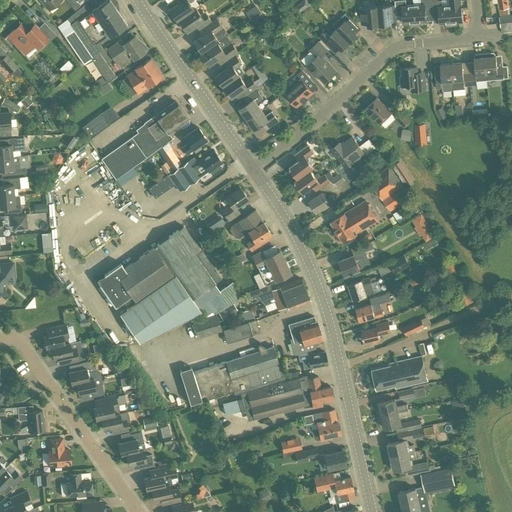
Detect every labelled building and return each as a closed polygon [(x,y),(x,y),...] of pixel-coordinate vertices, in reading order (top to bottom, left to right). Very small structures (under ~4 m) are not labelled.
[(40,0),(49,11),(61,0),(40,0)] [(66,0),(74,10),(80,5),(79,3),(75,0),(66,0)] [(92,57),(104,49),(104,48),(102,50),(98,44),(127,24),(110,0),(105,0),(91,10),(90,9),(68,23),(92,57)] [(176,0),(179,3),(170,9),(178,21),(180,20),(195,9),(199,6),(194,0),(176,0)] [(305,0),(303,0),(295,7),(299,13),(309,5),(305,0)] [(415,25),(413,5),(406,5),(405,0),(403,0),(395,1),(395,5),(396,16),(402,15),(403,23),(408,23),(409,26),(415,25)] [(426,17),(432,17),(430,0),(419,0),(420,4),(413,5),(415,25),(421,25),(420,22),(426,21),(426,17)] [(449,5),(442,6),(441,0),(430,0),(432,17),(433,23),(439,22),(439,23),(445,23),(445,26),(451,26),(449,5)] [(449,5),(451,26),(457,25),(456,22),(462,21),(460,0),(448,0),(449,5)] [(508,7),(506,0),(497,0),(499,9),(508,7)] [(395,16),(396,16),(395,5),(389,5),(377,6),(379,25),(390,24),(390,22),(396,21),(395,16)] [(367,26),(379,25),(377,6),(359,8),(359,14),(366,13),(367,26)] [(200,30),(212,21),(206,12),(202,15),(197,8),(195,9),(180,20),(188,31),(196,25),(200,30)] [(511,14),(509,15),(508,8),(499,9),(499,16),(501,33),(511,31),(511,14)] [(250,19),(259,13),(257,10),(248,16),(250,19)] [(259,13),(250,19),(252,23),(261,16),(259,13)] [(336,28),(349,42),(358,34),(356,32),(360,27),(349,15),(336,28)] [(212,21),(200,30),(203,35),(195,41),(203,52),(201,53),(218,42),(219,41),(214,34),(224,27),(218,19),(213,22),(212,21)] [(28,31),(21,23),(8,35),(25,54),(34,46),(36,48),(47,38),(34,25),(28,31)] [(279,40),(267,23),(251,34),(259,42),(262,40),(269,48),(279,40)] [(349,42),(336,28),(332,32),(327,27),(318,36),(334,53),(339,48),(341,51),(349,42)] [(90,59),(106,82),(115,76),(105,63),(112,58),(119,68),(145,51),(134,35),(122,43),(120,40),(105,50),(104,49),(92,57),(92,58),(90,59)] [(336,71),(321,55),(327,50),(319,41),(309,50),(316,57),(306,66),(312,72),(313,70),(324,82),(336,71)] [(224,62),(235,54),(234,53),(237,50),(231,42),(222,48),(218,42),(201,53),(209,65),(217,59),(221,64),(224,62)] [(484,53),(487,80),(504,78),(508,78),(507,65),(502,66),(497,66),(496,55),(495,55),(495,53),(493,52),(484,53)] [(469,73),(470,85),(476,84),(477,84),(477,88),(487,87),(486,80),(487,80),(484,53),(475,54),(474,55),(474,57),(475,72),(469,73)] [(0,62),(9,73),(17,66),(6,54),(0,59),(0,62)] [(224,86),(239,75),(233,66),(240,62),(235,54),(224,62),(228,67),(216,75),(224,86)] [(135,67),(136,69),(127,75),(138,92),(154,82),(153,81),(162,75),(150,58),(135,67)] [(470,85),(469,73),(463,73),(462,62),(451,63),(453,89),(465,88),(465,86),(470,85)] [(453,89),(451,63),(440,64),(441,75),(435,76),(436,88),(442,88),(443,91),(453,90),(453,89)] [(418,84),(416,66),(401,68),(402,76),(400,76),(401,86),(410,85),(411,91),(425,89),(425,83),(418,84)] [(297,107),(313,92),(305,84),(311,79),(302,70),(294,78),(298,83),(285,94),(297,107)] [(239,99),(256,88),(257,86),(251,77),(244,82),(239,75),(224,86),(231,97),(236,94),(239,99)] [(270,80),(266,82),(271,92),(275,89),(270,80)] [(110,82),(100,88),(104,94),(114,88),(110,82)] [(247,119),(261,109),(257,103),(263,99),(256,88),(239,99),(240,100),(244,97),(248,103),(239,108),(247,119)] [(26,108),(33,102),(27,95),(20,101),(26,108)] [(16,112),(20,106),(4,97),(1,103),(16,112)] [(379,123),(391,112),(377,97),(365,108),(379,123)] [(169,133),(188,119),(175,101),(151,118),(136,129),(138,132),(101,158),(116,178),(166,142),(172,138),(169,133)] [(440,119),(446,116),(442,107),(436,110),(440,119)] [(261,109),(247,119),(254,130),(262,124),(266,130),(279,121),(271,110),(265,115),(261,109)] [(404,127),(411,121),(401,110),(394,117),(404,127)] [(0,128),(10,128),(9,112),(0,113),(0,128)] [(89,138),(110,122),(102,112),(81,127),(89,138)] [(425,123),(414,124),(416,145),(427,144),(425,123)] [(188,143),(182,147),(186,154),(193,149),(195,152),(201,148),(199,145),(207,140),(198,127),(184,136),(188,143)] [(410,140),(411,130),(403,129),(402,130),(401,138),(402,139),(410,140)] [(71,133),(63,144),(70,148),(78,138),(71,133)] [(364,153),(352,136),(341,144),(339,142),(331,148),(346,167),(364,153)] [(0,157),(12,156),(11,151),(24,149),(23,137),(8,138),(9,144),(0,145),(0,157)] [(181,163),(167,143),(158,150),(171,169),(181,163)] [(298,178),(313,167),(306,158),(314,152),(308,144),(295,154),(299,160),(289,167),(298,178)] [(174,183),(174,184),(179,191),(222,162),(213,150),(199,160),(197,161),(194,156),(168,174),(174,183)] [(63,162),(63,155),(54,155),(54,163),(63,162)] [(12,156),(0,157),(0,169),(12,168),(13,174),(26,173),(25,166),(20,167),(19,156),(12,156)] [(413,183),(399,161),(392,166),(403,183),(406,181),(409,186),(413,183)] [(298,178),(295,180),(304,192),(313,186),(317,191),(330,181),(330,180),(333,178),(328,171),(324,174),(317,164),(313,167),(298,178)] [(350,174),(357,169),(354,165),(348,170),(350,174)] [(391,211),(407,200),(401,192),(405,190),(388,166),(369,179),(391,211)] [(336,186),(345,180),(339,173),(333,177),(333,178),(331,179),(336,186)] [(174,183),(168,174),(167,175),(167,174),(148,188),(154,197),(174,184),(174,183)] [(98,206),(109,200),(94,175),(84,181),(98,206)] [(0,196),(17,194),(17,188),(20,188),(19,177),(7,178),(8,184),(0,184),(0,196)] [(229,221),(240,213),(236,207),(247,199),(240,187),(225,197),(229,203),(220,209),(229,221)] [(325,198),(322,192),(309,201),(316,211),(322,208),(323,210),(337,202),(332,194),(325,198)] [(17,194),(0,196),(0,207),(12,206),(13,212),(21,212),(19,195),(17,195),(17,194)] [(377,220),(365,201),(344,213),(331,221),(336,229),(335,230),(338,234),(343,242),(357,233),(377,220)] [(414,213),(419,209),(414,201),(408,205),(414,213)] [(35,204),(36,211),(49,211),(48,203),(35,204)] [(394,214),(400,223),(409,217),(402,208),(394,214)] [(271,234),(255,209),(238,220),(238,221),(230,226),(229,230),(234,237),(238,238),(248,231),(253,239),(246,243),(250,250),(265,241),(263,239),(271,234)] [(421,213),(412,220),(416,226),(422,235),(426,241),(436,235),(421,213)] [(13,220),(22,219),(23,228),(28,228),(26,214),(21,215),(12,216),(13,220)] [(210,233),(225,222),(219,214),(205,225),(210,233)] [(214,283),(193,253),(199,249),(184,226),(157,244),(157,245),(124,268),(120,263),(101,276),(100,276),(98,277),(97,278),(96,280),(98,282),(114,306),(123,300),(127,307),(119,312),(139,341),(200,311),(191,298),(214,283)] [(0,254),(11,254),(10,243),(5,243),(4,236),(3,236),(0,235),(0,254)] [(51,244),(41,245),(42,252),(52,252),(51,244)] [(290,274),(279,250),(264,258),(261,251),(252,256),(265,285),(275,280),(276,281),(290,274)] [(404,254),(388,263),(388,264),(392,270),(394,273),(410,265),(404,254)] [(356,260),(354,255),(339,261),(345,275),(360,269),(359,268),(369,264),(366,256),(356,260)] [(15,279),(13,262),(0,263),(0,293),(6,293),(5,287),(8,283),(7,280),(15,279)] [(226,268),(230,277),(236,274),(232,265),(226,268)] [(374,292),(369,278),(362,280),(361,280),(349,284),(353,299),(374,292)] [(280,299),(305,290),(301,279),(280,287),(271,291),(276,305),(282,303),(280,299)] [(259,288),(246,293),(248,299),(261,294),(259,288)] [(309,300),(305,290),(280,299),(282,303),(276,305),(278,310),(287,306),(288,308),(308,301),(309,300)] [(388,293),(379,295),(381,301),(381,302),(390,300),(388,293)] [(460,308),(473,301),(469,293),(457,299),(459,303),(458,304),(460,308)] [(383,315),(379,301),(356,308),(360,320),(366,318),(367,319),(383,315)] [(223,320),(229,316),(224,309),(218,313),(223,320)] [(254,319),(251,309),(241,312),(244,322),(254,319)] [(197,337),(220,330),(216,315),(193,321),(197,337)] [(296,321),(287,323),(291,338),(289,339),(294,355),(306,352),(316,349),(315,345),(318,344),(317,341),(322,339),(317,322),(315,322),(313,316),(296,321)] [(431,323),(428,316),(421,319),(421,318),(402,327),(406,335),(415,331),(425,327),(425,326),(431,323)] [(81,326),(90,324),(86,318),(80,319),(81,326)] [(254,319),(244,322),(244,323),(223,329),(227,342),(259,332),(255,319),(254,319)] [(376,323),(377,326),(362,330),(365,341),(372,340),(373,341),(380,340),(379,335),(391,332),(389,320),(376,323)] [(50,347),(75,341),(72,325),(66,327),(66,323),(45,328),(47,335),(43,336),(46,348),(51,347),(50,347)] [(50,347),(51,347),(53,358),(57,357),(59,365),(79,361),(79,360),(84,358),(80,340),(76,341),(75,341),(50,347)] [(265,348),(265,347),(259,344),(258,346),(259,350),(254,351),(240,356),(192,371),(191,367),(179,370),(190,404),(201,400),(234,390),(235,393),(283,379),(273,345),(265,348)] [(254,351),(253,347),(239,351),(240,356),(254,351)] [(309,368),(327,364),(324,351),(307,355),(308,359),(302,361),(303,367),(309,366),(309,368)] [(113,352),(111,354),(104,359),(109,366),(114,373),(123,366),(118,359),(113,352)] [(396,388),(428,381),(422,355),(390,363),(391,365),(372,369),(376,390),(395,386),(396,388)] [(88,379),(100,376),(99,372),(95,370),(94,366),(92,366),(91,360),(76,364),(77,369),(68,371),(71,384),(76,382),(89,379),(88,379)] [(293,378),(291,372),(291,371),(284,373),(286,380),(293,378)] [(307,378),(307,376),(306,375),(300,377),(296,378),(296,377),(293,378),(286,380),(265,386),(246,392),(240,393),(241,397),(237,399),(236,397),(231,399),(234,410),(239,409),(240,410),(245,409),(244,407),(250,406),(253,419),(282,411),(310,403),(308,395),(310,395),(312,404),(321,402),(320,400),(332,397),(329,385),(320,388),(317,376),(307,378)] [(76,382),(78,394),(88,392),(89,397),(104,394),(100,376),(88,379),(89,379),(76,382)] [(400,398),(415,395),(413,388),(398,391),(400,398)] [(96,406),(93,407),(95,419),(100,418),(119,413),(117,404),(126,402),(124,394),(117,395),(118,397),(116,397),(116,394),(104,397),(105,404),(96,406)] [(380,416),(408,409),(407,404),(397,406),(395,399),(378,402),(379,403),(377,403),(376,405),(377,409),(378,410),(380,416)] [(33,411),(32,405),(17,406),(18,420),(27,419),(29,432),(43,431),(42,411),(33,411)] [(337,421),(334,409),(302,416),(304,424),(316,421),(318,429),(314,429),(312,432),(313,438),(316,440),(320,439),(320,440),(329,438),(328,435),(340,433),(337,421)] [(384,428),(401,424),(400,423),(399,417),(409,415),(408,409),(380,416),(381,421),(383,420),(384,428)] [(119,413),(100,418),(103,430),(111,428),(112,434),(129,430),(126,417),(121,419),(119,413)] [(149,418),(151,426),(157,425),(155,416),(149,418)] [(420,418),(401,423),(400,423),(401,424),(402,424),(403,431),(421,427),(421,426),(422,426),(420,418)] [(168,425),(160,427),(162,437),(170,435),(171,435),(168,425)] [(426,435),(437,432),(435,425),(424,428),(426,435)] [(421,427),(403,431),(405,439),(405,440),(406,440),(423,436),(421,427)] [(120,454),(125,453),(143,449),(145,448),(141,431),(129,434),(131,440),(118,442),(120,454)] [(28,438),(19,439),(19,448),(28,447),(28,438)] [(63,449),(62,438),(50,439),(51,450),(49,450),(50,465),(70,464),(69,449),(63,449)] [(413,444),(407,446),(405,440),(405,439),(388,443),(391,456),(415,451),(413,444)] [(297,463),(308,460),(307,458),(318,455),(316,447),(295,452),(297,463)] [(125,453),(128,465),(141,462),(142,468),(153,465),(151,454),(144,455),(143,449),(125,453)] [(324,454),(328,468),(345,465),(342,450),(324,454)] [(394,470),(411,466),(411,464),(410,459),(416,458),(415,451),(391,456),(394,470)] [(421,472),(435,469),(435,466),(434,464),(430,465),(429,461),(412,464),(411,464),(411,466),(413,474),(421,472)] [(22,477),(13,469),(15,467),(11,462),(5,467),(0,471),(0,491),(3,495),(22,477)] [(150,489),(150,488),(164,485),(169,484),(172,484),(171,479),(178,477),(175,464),(157,467),(159,474),(143,478),(146,490),(150,489)] [(435,469),(421,472),(421,474),(424,486),(399,492),(403,511),(405,511),(420,509),(419,503),(428,501),(425,489),(454,482),(450,467),(436,471),(435,469)] [(42,485),(50,485),(49,472),(41,473),(42,485)] [(86,493),(92,493),(91,480),(81,480),(81,472),(68,473),(69,482),(66,482),(60,483),(61,495),(68,495),(76,494),(76,498),(86,498),(86,493)] [(334,480),(332,472),(313,477),(316,491),(334,487),(336,494),(338,501),(354,498),(352,490),(352,489),(349,476),(334,480)] [(150,488),(150,489),(153,500),(160,498),(162,505),(181,501),(178,487),(170,489),(169,484),(164,485),(150,488)] [(271,497),(265,487),(258,492),(263,502),(271,497)] [(206,488),(202,497),(210,495),(206,488)] [(5,511),(24,511),(28,510),(27,511),(24,505),(31,502),(26,490),(14,496),(17,502),(4,508),(5,511)] [(194,511),(192,501),(171,506),(173,511),(171,511),(194,511)] [(110,511),(111,508),(95,510),(95,502),(82,503),(82,511),(110,511)]
